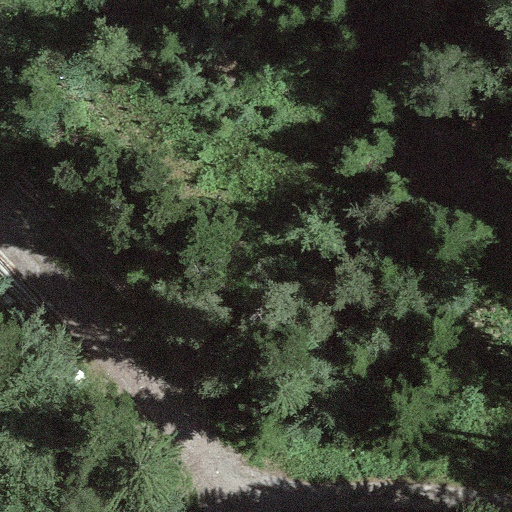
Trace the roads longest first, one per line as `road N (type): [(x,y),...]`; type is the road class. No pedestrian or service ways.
road 1 (track): [(0,224),(187,441),(268,510)]
road 2 (track): [(267,511),(392,492),(511,509)]
